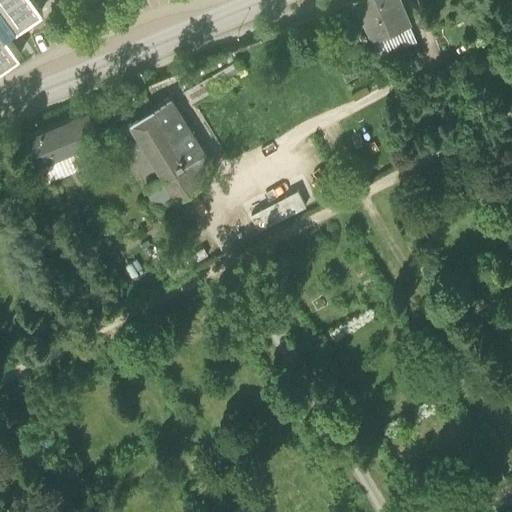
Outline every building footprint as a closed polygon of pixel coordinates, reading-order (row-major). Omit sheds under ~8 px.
[(0,0),(0,55),(10,70),(42,49),(28,29),(61,7),(56,0),(0,0)] [(356,0),(380,55),(415,40),(399,0),(356,0)] [(233,50),(176,74),(184,88),(191,101),(244,70),(233,50)] [(136,91),(146,110),(152,106),(142,89),(136,91)] [(146,110),(114,129),(157,202),(173,192),(177,199),(202,185),(198,178),(213,169),(170,95),(152,106),(146,110)] [(87,112),(24,138),(35,166),(99,139),(87,112)] [(99,139),(35,166),(43,184),(106,158),(99,139)] [(300,189),(250,213),(259,231),(309,207),(300,189)]
